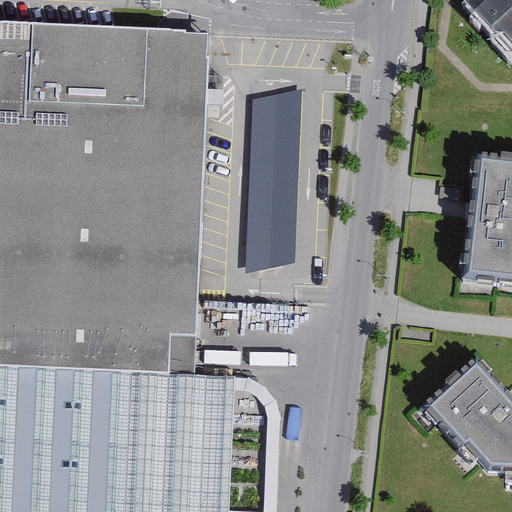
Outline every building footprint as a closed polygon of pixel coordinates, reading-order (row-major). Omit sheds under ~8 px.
[(511,45),(511,0),(486,0),(478,8),(511,45)] [(212,42),(0,30),(0,511),(271,511),(272,459),(218,456),(224,376),(194,374),(212,42)] [(302,265),(307,91),(256,90),(251,264),(302,265)] [(511,284),(511,167),(485,165),(475,281),(511,284)] [(437,410),(494,470),(511,471),(511,399),(481,368),(437,410)]
